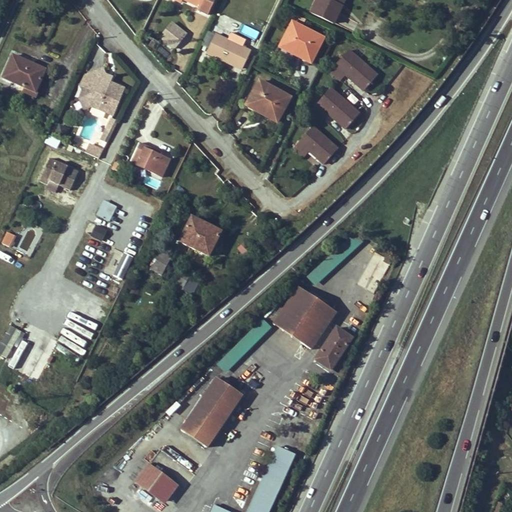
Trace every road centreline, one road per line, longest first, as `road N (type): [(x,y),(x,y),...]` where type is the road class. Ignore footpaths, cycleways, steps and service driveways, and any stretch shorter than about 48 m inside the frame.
road 1 (motorway): [(511,2),(446,99),(354,199),(0,497)]
road 2 (motorway): [(511,61),(309,511)]
road 3 (motorway): [(345,511),(511,141)]
road 4 (residential): [(284,214),(95,0)]
road 5 (unknown): [(152,73),(35,312)]
road 6 (motorway): [(444,511),(511,271)]
road 7 (unknown): [(259,187),(314,70)]
